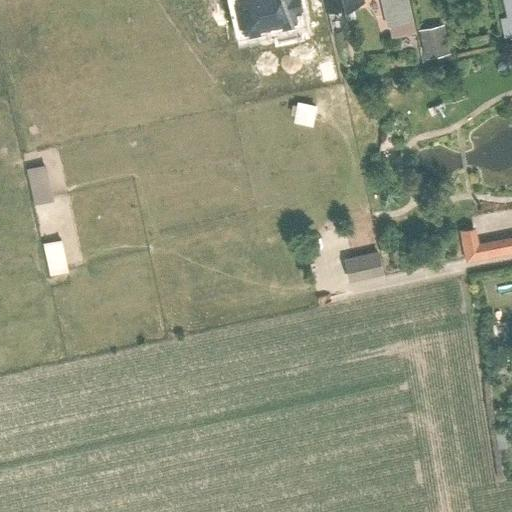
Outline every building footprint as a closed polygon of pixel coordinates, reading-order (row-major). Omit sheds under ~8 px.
[(409,0),(382,0),(388,25),(414,19),(409,0)] [(419,25),(423,55),(449,52),(445,22),(419,25)] [(296,99),(293,120),(311,123),(314,102),(296,99)] [(43,161),(24,166),(34,202),(53,196),(43,161)] [(474,222),(457,226),(463,258),(511,249),(511,237),(478,244),(474,222)] [(49,272),(68,268),(60,236),(42,240),(49,272)] [(375,246),(339,255),(346,279),(381,269),(375,246)]
